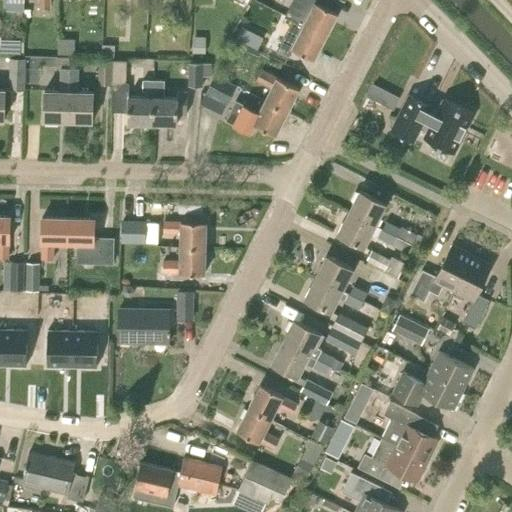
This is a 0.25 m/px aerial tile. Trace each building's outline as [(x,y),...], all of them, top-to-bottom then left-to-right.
[(291,0),(284,15),(303,25),(326,36),(338,13),(315,2),(316,0),(291,0)] [(314,59),(326,36),(303,25),(297,38),(282,30),(277,40),(292,47),(292,48),(314,59)] [(246,43),(252,32),(243,27),(237,38),(246,43)] [(205,37),(194,37),(193,53),(205,53),(205,37)] [(0,39),(0,52),(21,52),(21,39),(0,39)] [(75,39),(58,39),(58,54),(75,54),(75,39)] [(115,44),(102,44),(101,56),(114,57),(115,44)] [(256,58),(261,50),(249,44),(245,52),(256,58)] [(69,57),(56,57),(56,67),(69,67),(69,57)] [(25,58),(11,58),(10,89),(24,90),(25,58)] [(99,60),(99,85),(111,85),(112,61),(99,60)] [(128,112),(128,122),(152,123),(154,80),(143,80),(143,91),(146,91),(146,97),(129,96),(129,84),(126,84),(126,61),(113,60),(112,112),(128,112)] [(210,76),(210,63),(190,63),(189,86),(202,86),(202,76),(210,76)] [(44,120),(68,121),(70,68),(61,67),(60,91),(45,90),(44,120)] [(70,68),(68,121),(92,121),(94,91),(78,91),(79,68),(70,68)] [(265,100),(288,111),(299,88),(277,77),(276,77),(262,70),(257,80),(272,87),(265,100)] [(205,93),(227,104),(236,86),(213,76),(205,93)] [(154,80),(152,123),(178,123),(178,114),(186,115),(187,90),(179,90),(178,97),(160,97),(160,91),(164,91),(164,80),(154,80)] [(374,84),(368,96),(392,108),(398,96),(374,84)] [(409,94),(394,122),(417,134),(420,129),(427,132),(424,138),(453,152),(473,113),(444,99),(437,113),(430,110),(432,106),(409,94)] [(276,135),(288,111),(265,100),(259,113),(244,105),(235,101),(226,120),(249,131),(253,123),(276,135)] [(349,212),(375,225),(379,217),(386,204),(360,190),(349,212)] [(203,212),(203,204),(179,204),(179,212),(203,212)] [(349,212),(338,233),(364,247),(371,233),(408,252),(411,245),(412,243),(383,229),(349,212)] [(10,216),(0,215),(0,257),(8,257),(9,241),(10,241),(10,216)] [(68,243),(68,217),(42,217),(42,242),(42,259),(53,259),(54,242),(68,243)] [(95,218),(68,217),(68,243),(77,243),(77,262),(113,263),(114,237),(94,237),(95,218)] [(121,243),(146,243),(147,219),(121,218),(121,243)] [(180,247),(206,247),(206,221),(181,221),(164,221),(164,232),(181,232),(180,247)] [(411,245),(420,248),(425,236),(401,226),(400,228),(387,221),(383,229),(412,243),(411,245)] [(472,254),(452,245),(436,276),(422,269),(410,294),(424,301),(430,290),(438,295),(443,285),(454,290),(468,263),(472,254)] [(205,273),(206,247),(180,247),(180,261),(163,261),(163,271),(180,272),(180,273),(205,273)] [(367,260),(385,269),(401,277),(408,264),(392,256),(390,259),(372,250),(367,260)] [(475,328),(489,300),(477,293),(492,264),(472,254),(468,263),(454,290),(473,300),(462,321),(475,328)] [(316,276),(343,290),(353,268),(327,255),(316,276)] [(11,283),(11,290),(23,290),(24,262),(12,262),(11,283)] [(27,262),(26,291),(39,291),(39,263),(27,262)] [(316,276),(305,298),(331,311),(338,298),(359,308),(363,300),(349,293),(343,290),(316,276)] [(131,297),(135,292),(131,286),(125,285),(122,290),(125,296),(131,297)] [(349,293),(363,300),(367,292),(353,285),(349,293)] [(178,291),(178,319),(192,319),(192,291),(178,291)] [(36,294),(18,293),(17,305),(35,306),(36,294)] [(51,293),(39,293),(38,302),(50,302),(51,293)] [(381,309),(389,313),(395,300),(387,296),(381,309)] [(0,318),(16,318),(15,298),(0,298),(0,318)] [(67,327),(85,327),(86,299),(67,299),(67,327)] [(119,341),(169,342),(170,309),(119,308),(119,341)] [(361,340),(368,328),(339,313),(333,325),(361,340)] [(392,329),(421,344),(429,328),(400,314),(392,329)] [(437,328),(450,335),(456,323),(442,316),(437,328)] [(283,341),(330,365),(334,357),(321,350),(322,349),(318,347),(324,335),(294,319),(283,341)] [(326,339),(355,353),(361,341),(333,326),(326,339)] [(26,364),(26,328),(1,328),(1,364),(26,364)] [(47,329),(47,365),(72,365),(72,329),(47,329)] [(97,365),(98,329),(72,329),(72,365),(97,365)] [(330,365),(283,341),(272,363),(298,376),(305,362),(326,373),(330,365)] [(464,388),(474,368),(439,351),(429,371),(464,388)] [(339,369),(343,361),(334,358),(330,365),(339,369)] [(365,365),(358,378),(366,383),(373,370),(365,365)] [(464,388),(429,371),(424,382),(404,372),(394,393),(417,404),(422,393),(454,409),(464,388)] [(327,403),(333,392),(307,379),(301,390),(327,403)] [(261,384),(249,407),(271,418),(278,406),(292,413),(298,403),(283,396),(283,395),(261,384)] [(374,390),(362,384),(356,396),(368,402),(374,390)] [(344,416),(363,425),(371,409),(352,400),(344,416)] [(382,437),(428,460),(439,439),(432,436),(414,427),(420,415),(398,405),(390,401),(384,414),(391,418),(388,425),(382,437)] [(271,418),(249,407),(237,430),(259,442),(260,441),(274,449),(279,439),(264,431),(271,419),(271,418)] [(320,421),(312,436),(326,443),(334,428),(320,421)] [(358,467),(365,470),(387,481),(394,469),(418,481),(428,460),(382,437),(376,449),(372,457),(365,453),(358,467)] [(326,452),(338,458),(344,446),(332,440),(326,452)] [(29,451),(22,483),(42,488),(43,486),(68,492),(67,497),(83,501),(89,477),(73,473),(76,462),(29,451)] [(352,457),(341,453),(338,460),(348,465),(352,457)] [(327,456),(321,467),(331,472),(336,461),(327,456)] [(142,461),(136,487),(167,494),(170,483),(216,493),(222,466),(184,457),(180,471),(142,461)] [(301,457),(293,472),(306,479),(314,464),(301,457)] [(282,499),(292,477),(252,459),(235,497),(252,506),(257,497),(268,501),(271,494),(282,499)] [(402,511),(378,499),(384,487),(360,475),(352,471),(341,492),(360,502),(354,511),(402,511)] [(0,499),(4,501),(8,480),(0,477),(0,499)] [(96,510),(108,511),(109,511),(113,495),(99,493),(96,510)]
